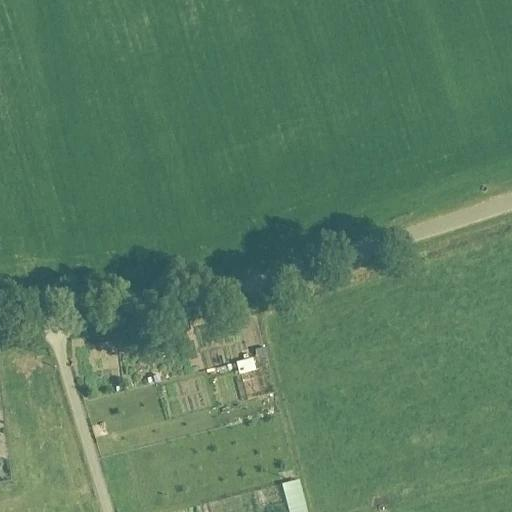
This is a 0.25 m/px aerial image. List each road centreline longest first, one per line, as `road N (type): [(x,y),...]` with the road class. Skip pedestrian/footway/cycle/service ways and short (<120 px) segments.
road 1 (unclassified): [(511,204),(242,292),(51,324)]
road 2 (unclassified): [(108,511),(51,324)]
